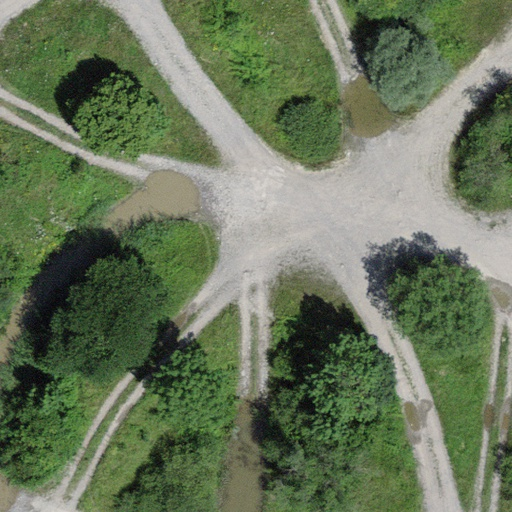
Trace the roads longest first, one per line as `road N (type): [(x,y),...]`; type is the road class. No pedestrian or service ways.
road 1 (track): [(511,233),(502,237),(372,200),(273,209),(114,156),(0,98)]
road 2 (track): [(165,0),(273,209),(238,511)]
road 3 (track): [(320,0),(446,511)]
road 4 (track): [(59,511),(97,431),(141,368),(197,310),(269,259)]
road 5 (track): [(0,417),(80,262),(136,210),(206,186)]
road 6 (track): [(509,298),(488,511)]
road 7 (track): [(372,200),(511,46)]
